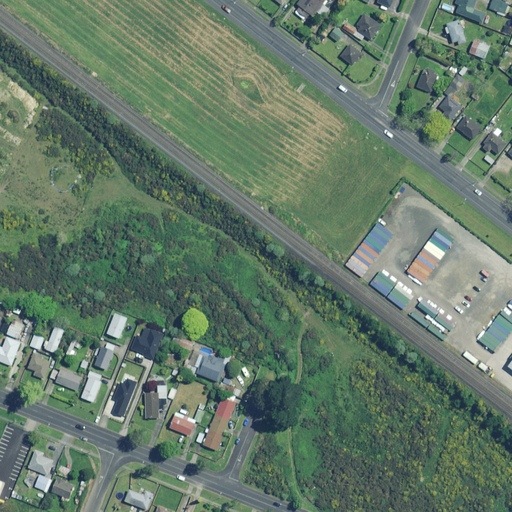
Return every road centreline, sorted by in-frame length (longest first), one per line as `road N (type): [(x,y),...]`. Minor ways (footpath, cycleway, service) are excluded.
road 1 (secondary): [(375,119),(220,0)]
road 2 (secondary): [(511,223),(375,119)]
road 3 (residential): [(421,0),(375,119)]
road 4 (residential): [(0,396),(117,444)]
